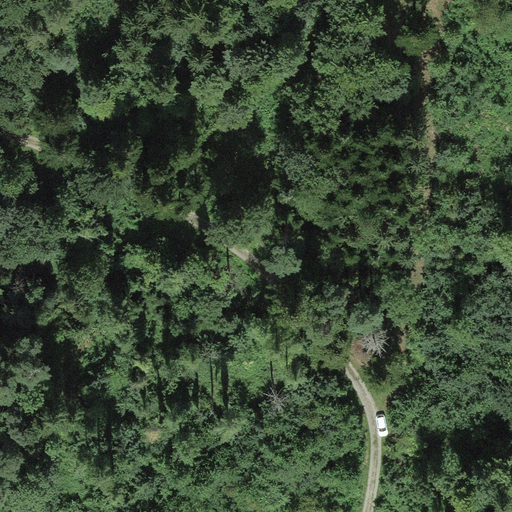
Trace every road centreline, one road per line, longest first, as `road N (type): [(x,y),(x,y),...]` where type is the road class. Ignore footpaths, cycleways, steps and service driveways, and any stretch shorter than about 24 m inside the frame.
road 1 (track): [(0,125),(221,236),(315,322),(345,364),(376,440)]
road 2 (track): [(442,0),(426,47),(420,200),(376,440)]
